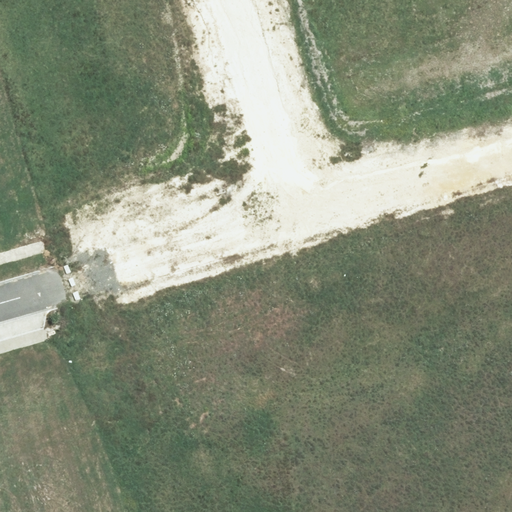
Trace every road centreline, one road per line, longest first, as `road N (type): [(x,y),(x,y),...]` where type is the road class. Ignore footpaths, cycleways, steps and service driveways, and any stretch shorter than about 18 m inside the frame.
road 1 (residential): [(0,298),(306,202)]
road 2 (residential): [(306,202),(511,140)]
road 3 (residential): [(246,0),(306,202)]
